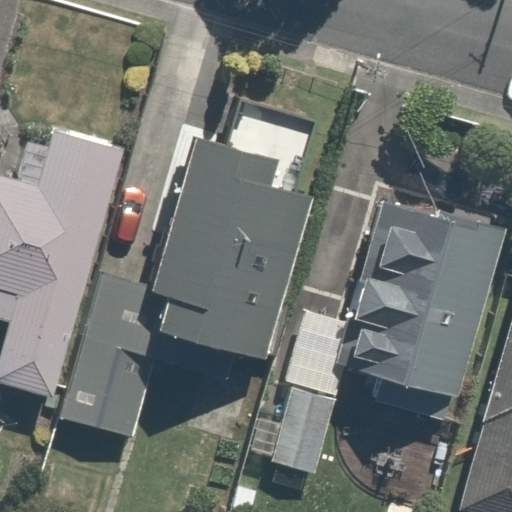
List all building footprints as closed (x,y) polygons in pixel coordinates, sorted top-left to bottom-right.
[(116,280),(82,271),(43,409),(123,432),(156,316),(258,346),(302,192),(271,183),(291,112),(211,89),(198,134),(160,123),(116,280)] [(0,376),(38,387),(105,139),(0,110),(0,376)] [(368,393),(438,414),(494,226),(367,188),(317,355),(374,372),(368,393)] [(511,511),(511,249),(504,247),(435,508),(451,511),(511,511)] [(327,380),(256,364),(237,451),(308,467),(327,380)]
